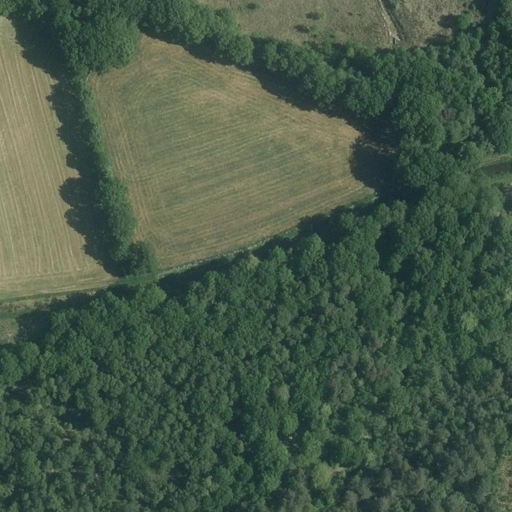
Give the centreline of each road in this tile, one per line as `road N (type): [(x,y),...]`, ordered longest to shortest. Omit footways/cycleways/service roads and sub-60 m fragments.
road 1 (track): [(280,511),(300,433),(360,354),(468,275)]
road 2 (track): [(511,124),(477,79),(498,0)]
